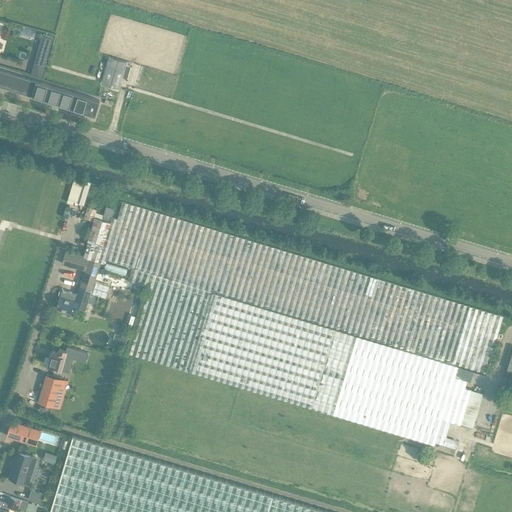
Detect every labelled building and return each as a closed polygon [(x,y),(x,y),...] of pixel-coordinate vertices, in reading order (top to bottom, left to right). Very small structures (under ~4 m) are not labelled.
[(119,89),(126,62),(109,57),(101,83),(119,89)] [(0,85),(71,107),(95,114),(99,100),(75,93),(75,92),(0,69),(0,85)] [(46,175),(34,213),(56,221),(69,183),(46,175)] [(112,217),(98,261),(100,261),(104,262),(105,259),(133,267),(128,281),(130,282),(146,287),(143,296),(126,353),(165,364),(187,371),(187,370),(434,444),(442,418),(460,423),(470,390),(470,388),(465,387),(467,380),(454,376),(458,364),(459,364),(487,373),(489,364),(503,316),(122,202),(117,218),(112,216),(112,217)] [(88,239),(83,256),(85,256),(98,261),(112,217),(103,215),(95,212),(96,210),(87,207),(84,218),(94,221),(88,239)] [(62,288),(57,307),(65,310),(64,312),(71,314),(74,304),(86,308),(88,302),(93,303),(95,297),(90,296),(90,293),(94,281),(98,270),(100,261),(98,261),(85,256),(83,256),(80,255),(66,251),(63,262),(85,269),(78,293),(62,288)] [(106,262),(104,269),(125,275),(127,268),(106,262)] [(127,291),(143,296),(146,287),(130,282),(127,291)] [(61,368),(67,349),(59,347),(58,351),(52,349),(47,364),(61,368)] [(38,401),(54,406),(60,408),(68,381),(46,374),(38,401)] [(470,390),(460,423),(473,427),(483,393),(470,390)] [(35,444),(40,429),(10,420),(5,435),(35,444)] [(450,422),(442,420),(435,442),(455,448),(458,441),(445,437),(450,422)] [(329,511),(72,435),(49,511),(329,511)] [(17,451),(9,478),(23,482),(26,473),(31,475),(37,457),(17,451)] [(31,490),(28,499),(41,503),(43,493),(31,490)] [(10,504),(9,504),(8,506),(24,511),(27,502),(12,497),(10,504)] [(0,511),(6,511),(8,506),(9,504),(0,500),(0,511)]
